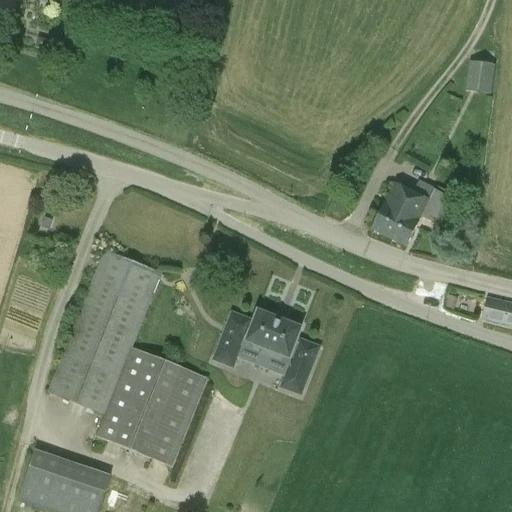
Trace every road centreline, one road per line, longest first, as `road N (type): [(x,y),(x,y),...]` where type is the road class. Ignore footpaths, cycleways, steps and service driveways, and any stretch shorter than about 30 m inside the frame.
road 1 (unclassified): [(188,201),(388,300),(511,345)]
road 2 (unclassified): [(286,211),(174,153),(0,96)]
road 3 (tertiary): [(511,294),(398,263),(286,211)]
road 4 (tertiary): [(188,201),(116,170),(0,137)]
